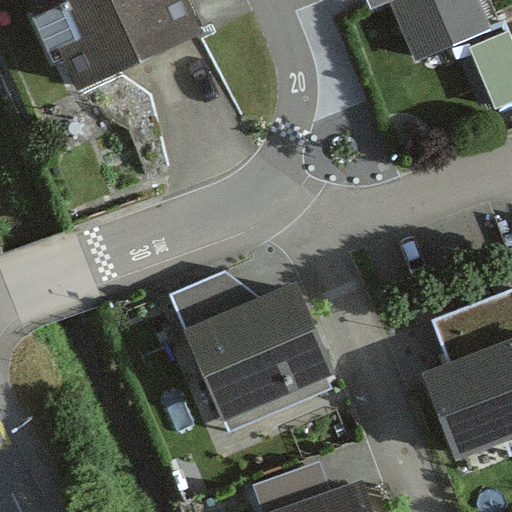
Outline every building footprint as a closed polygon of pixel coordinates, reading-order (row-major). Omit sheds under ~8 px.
[(181,0),(21,0),(69,103),(201,43),(181,0)] [(485,0),(392,0),(420,67),(500,34),(485,0)] [(214,329),(245,408),(340,370),(309,292),(214,329)] [(511,330),(433,361),(461,434),(511,414),(511,330)] [(292,511),(390,511),(380,483),(292,511)]
